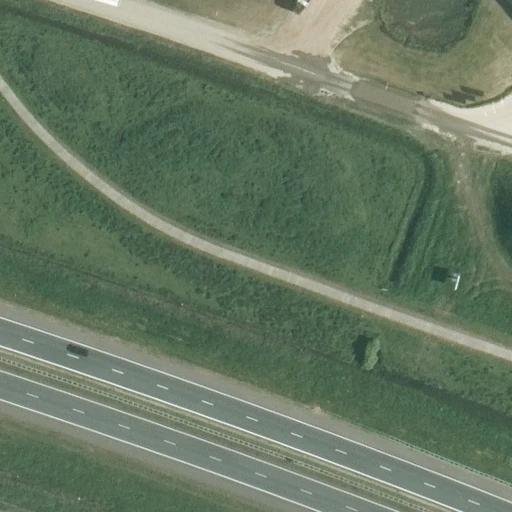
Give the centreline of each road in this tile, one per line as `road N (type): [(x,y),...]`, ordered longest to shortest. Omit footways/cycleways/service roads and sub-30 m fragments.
road 1 (motorway): [(494,511),(0,333)]
road 2 (motorway): [(0,386),(354,511)]
